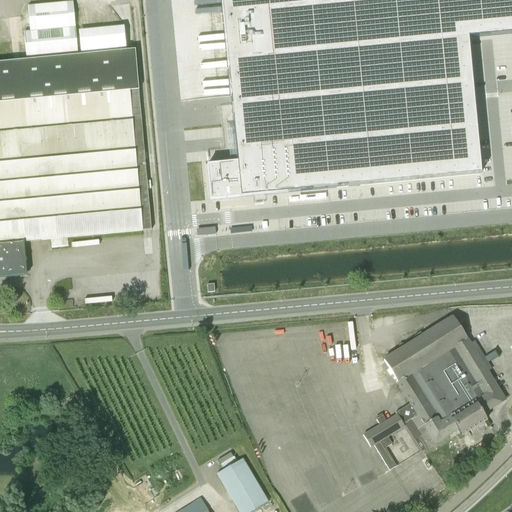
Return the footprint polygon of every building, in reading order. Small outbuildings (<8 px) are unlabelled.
[(511,0),(218,0),(231,147),(201,149),(204,183),(471,160),(459,26),(511,20),(511,0)] [(24,32),(26,58),(77,54),(73,2),(28,6),(30,31),(24,32)] [(0,272),(21,271),(19,247),(18,243),(20,243),(67,239),(142,231),(151,231),(139,91),(135,50),(0,62),(0,272)] [(198,229),(199,236),(216,234),(215,228),(198,229)] [(474,342),(469,345),(452,318),(435,328),(383,361),(410,404),(396,413),(394,410),(383,417),(383,416),(376,420),(380,425),(363,435),(370,447),(374,445),(389,471),(396,467),(385,449),(392,445),(387,437),(404,427),(403,425),(411,420),(428,448),(457,430),(461,436),(486,420),(482,414),(504,400),(474,351),(478,348),(474,342)] [(251,511),(267,503),(242,460),(216,475),(237,511),(251,511)] [(207,511),(199,499),(178,511),(207,511)]
